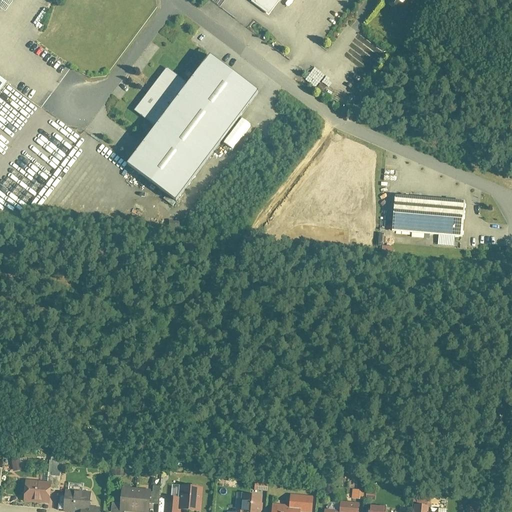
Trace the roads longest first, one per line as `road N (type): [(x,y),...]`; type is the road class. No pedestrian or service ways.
road 1 (unclassified): [(172,1),(334,122),(511,200)]
road 2 (unclassified): [(172,1),(82,117)]
